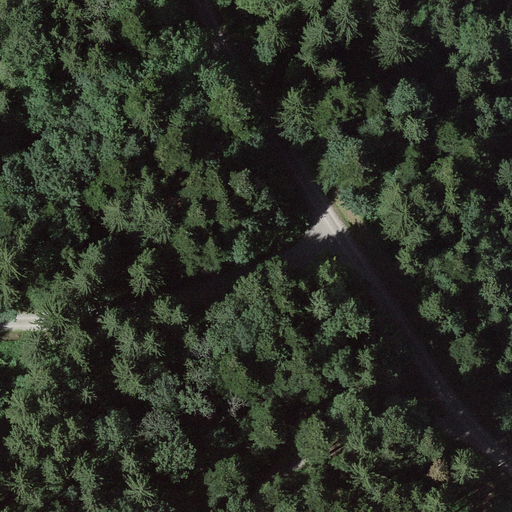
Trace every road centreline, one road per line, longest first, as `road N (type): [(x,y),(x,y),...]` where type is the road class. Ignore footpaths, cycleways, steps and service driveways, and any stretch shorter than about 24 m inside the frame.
road 1 (track): [(0,319),(101,313),(230,283),(340,241)]
road 2 (track): [(511,462),(340,241)]
road 3 (track): [(340,241),(199,0)]
